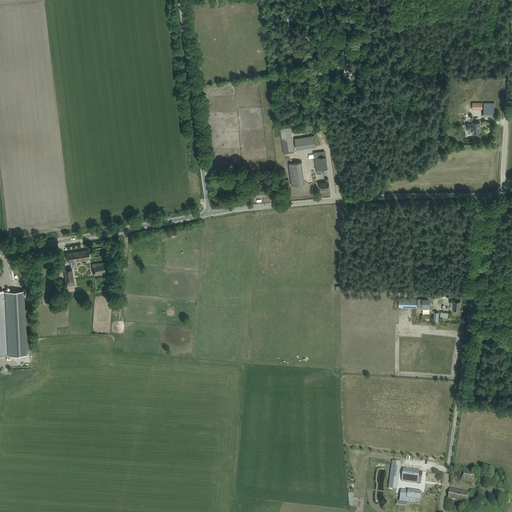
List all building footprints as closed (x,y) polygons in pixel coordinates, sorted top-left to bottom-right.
[(329,57),(335,50),(332,48),(326,54),(327,55),(324,59),(326,61),(329,56),(329,57)] [(349,78),(353,68),(349,67),(346,66),(343,74),(343,75),(346,76),(345,76),(346,76),(349,78)] [(494,116),(494,103),(484,102),(483,116),(494,116)] [(467,129),(472,129),(472,133),(480,133),(480,122),(472,122),(472,123),(467,123),(467,129)] [(291,127),(281,128),(284,153),(294,152),(291,127)] [(314,135),(295,138),(296,149),(316,146),(314,135)] [(314,153),(316,166),(317,174),(323,173),(322,169),(327,168),(325,151),(314,153)] [(305,157),(292,158),(294,181),(308,179),(305,157)] [(329,188),(329,182),(328,182),(328,178),(325,178),(326,182),(320,183),(321,189),(329,188)] [(249,188),(250,196),(268,195),(268,189),(253,190),(253,188),(249,188)] [(88,250),(66,253),(67,262),(90,258),(88,250)] [(92,264),(93,269),(93,275),(111,273),(110,266),(108,266),(107,262),(92,264)] [(64,269),(64,274),(66,286),(74,285),(71,268),(64,269)] [(9,292),(6,292),(9,355),(27,354),(24,291),(9,292)] [(6,292),(0,292),(0,355),(9,355),(6,292)] [(399,299),(399,307),(416,307),(417,299),(406,299),(406,298),(403,298),(403,299),(399,299)] [(418,299),(418,300),(418,307),(422,307),(422,309),(430,309),(430,299),(418,299)] [(447,299),(447,303),(453,304),(453,309),(452,309),(451,312),(456,313),(457,310),(459,310),(460,301),(447,299)] [(392,462),(390,478),(398,479),(401,463),(392,462)] [(404,469),(402,481),(415,483),(418,483),(418,478),(419,471),(415,471),(404,469)] [(460,480),(465,481),(472,482),(472,480),(473,480),(475,472),(462,470),(460,480)] [(453,500),(467,503),(469,493),(455,490),(450,489),(448,500),(453,500)] [(399,501),(399,502),(400,502),(402,502),(415,504),(415,501),(421,501),(421,496),(422,493),(416,492),(415,493),(414,493),(414,491),(408,491),(401,490),(399,501)]
